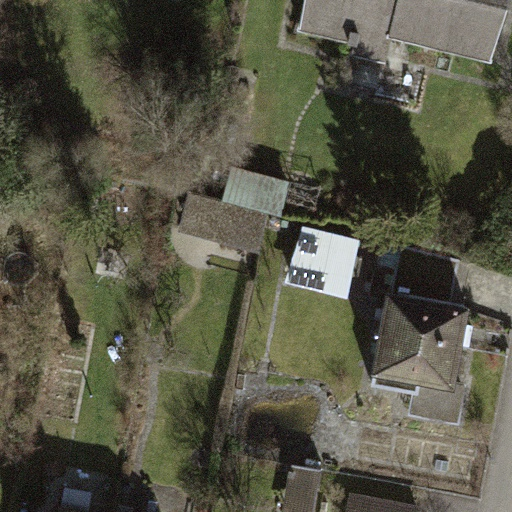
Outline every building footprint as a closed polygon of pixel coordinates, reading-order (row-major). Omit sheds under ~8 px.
[(309,0),(302,34),(358,47),(356,56),(388,64),(393,42),(495,65),(509,0),(309,0)] [(237,173),(227,210),(271,222),(281,225),(291,188),(237,173)] [(261,259),(271,222),(227,210),(197,202),(187,239),(261,259)] [(362,244),(309,233),(290,287),(349,303),(362,244)] [(468,267),(401,254),(377,385),(418,393),(412,423),(466,433),(475,387),(458,384),(473,309),(461,307),(468,267)] [(319,511),(326,481),(294,475),(287,511),(319,511)] [(409,511),(352,502),(350,511),(409,511)]
